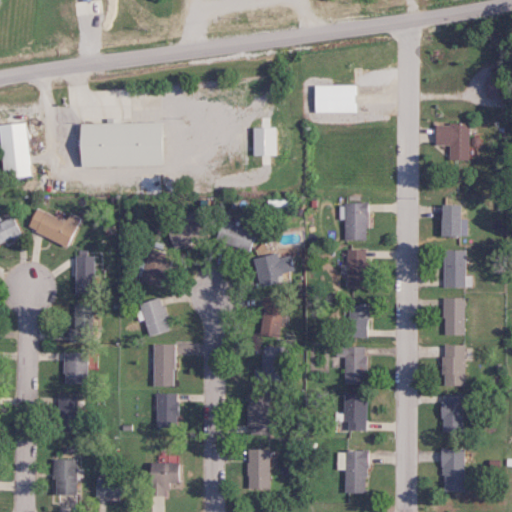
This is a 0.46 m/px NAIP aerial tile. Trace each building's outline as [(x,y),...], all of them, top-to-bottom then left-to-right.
[(357,111),(357,84),(312,84),(312,112),(357,111)] [(497,96),(497,84),(484,84),(484,96),(497,96)] [(75,122),(76,166),(162,164),(161,121),(75,122)] [(0,123),(0,161),(1,177),(28,176),(25,122),(0,123)] [(466,159),(467,123),(433,122),(433,143),(448,144),(447,159),(466,159)] [(250,127),(251,154),(276,154),(276,126),(250,127)] [(366,239),(366,201),(343,201),(344,239),(366,239)] [(438,235),(465,235),(465,218),(461,218),(461,204),(438,203),(438,235)] [(78,216),(68,211),(64,220),(35,206),(25,226),(64,245),(78,216)] [(0,220),(0,240),(21,235),(16,216),(0,220)] [(214,239),(247,251),(254,231),(221,219),(214,239)] [(172,247),(195,241),(190,222),(167,228),(172,247)] [(346,288),(365,287),(364,248),(345,249),(346,288)] [(162,285),(166,251),(148,249),(146,262),(140,261),(138,282),(162,285)] [(253,257),(260,287),(279,282),(277,274),(292,271),(289,254),(277,257),(276,252),(253,257)] [(93,255),(74,255),(74,291),(93,291),(93,255)] [(169,329),(161,296),(140,301),(148,335),(169,329)] [(441,297),(442,334),(462,333),(462,297),(441,297)] [(276,337),(283,302),(264,298),(258,333),(276,337)] [(92,303),(72,303),(71,338),(91,338),(92,303)] [(345,336),(363,336),(365,304),(346,304),(345,336)] [(173,344),(153,343),(152,385),(173,385),(173,344)] [(441,384),(463,385),(464,344),(442,344),(441,384)] [(283,380),(284,376),(291,376),(291,346),(261,345),(260,368),(253,368),(253,379),(283,380)] [(342,378),(363,379),(363,346),(335,345),(334,356),(343,356),(342,378)] [(62,352),(62,382),(87,382),(86,351),(62,352)] [(245,424),(264,425),(265,392),(246,391),(245,424)] [(175,393),(155,393),(154,424),(174,425),(175,393)] [(342,428),(364,429),(365,393),(343,393),(342,428)] [(461,431),(460,394),(439,394),(440,431),(461,431)] [(74,431),(76,396),(57,395),(55,430),(74,431)] [(461,491),(462,448),(440,447),(439,490),(461,491)] [(267,448),(245,448),(245,487),(267,487),(267,448)] [(343,491),(365,492),(366,450),(337,449),(336,469),(344,469),(343,491)] [(52,458),(51,494),(74,494),(75,459),(52,458)] [(165,495),(165,481),(180,481),(180,462),(146,461),(146,495),(165,495)] [(94,496),(132,496),(132,477),(94,476),(94,496)]
